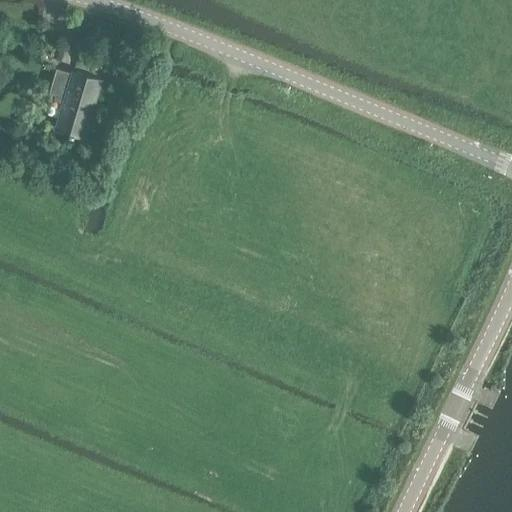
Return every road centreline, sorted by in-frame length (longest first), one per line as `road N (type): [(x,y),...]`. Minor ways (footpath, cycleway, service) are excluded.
road 1 (unclassified): [(94,0),(511,166)]
road 2 (tertiary): [(403,511),(511,291)]
